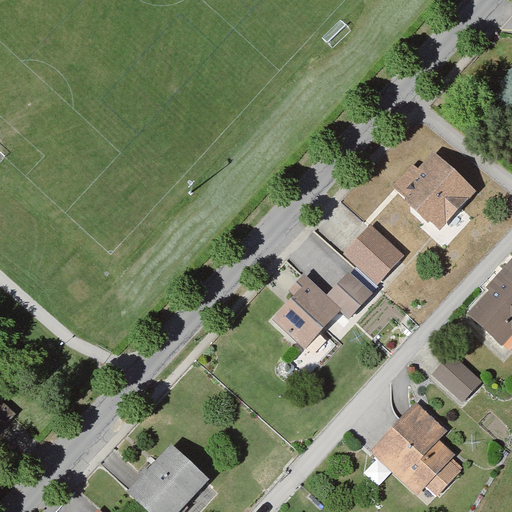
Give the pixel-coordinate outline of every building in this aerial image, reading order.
[(476,188),(434,154),(401,194),(444,229),(476,188)] [(405,256),(372,225),(345,255),(379,285),(405,256)] [(511,336),(511,265),(469,315),(504,345),(511,336)] [(323,299),(304,282),(268,324),(302,353),(332,319),(344,329),(373,295),(347,272),(323,299)] [(483,382),(448,357),(432,381),(466,405),(483,382)] [(456,437),(412,402),(370,454),(433,504),(463,468),(443,453),(456,437)] [(0,429),(13,416),(0,404),(0,429)] [(188,511),(214,482),(174,448),(133,497),(150,511),(188,511)]
